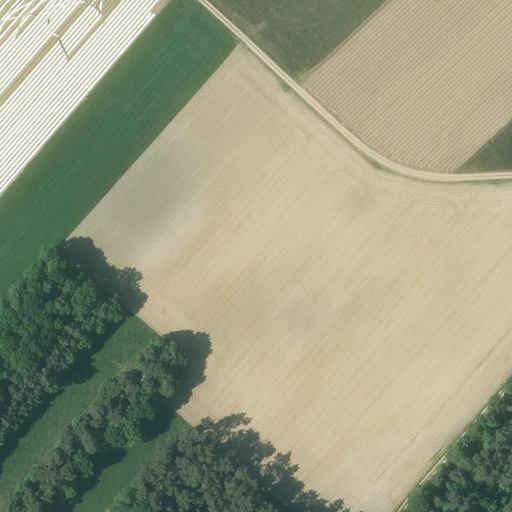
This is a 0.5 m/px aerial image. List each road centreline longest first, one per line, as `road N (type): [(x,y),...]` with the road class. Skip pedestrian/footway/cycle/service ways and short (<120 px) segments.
road 1 (track): [(189,0),(380,164),(412,177),(511,176)]
road 2 (track): [(411,511),(511,392)]
